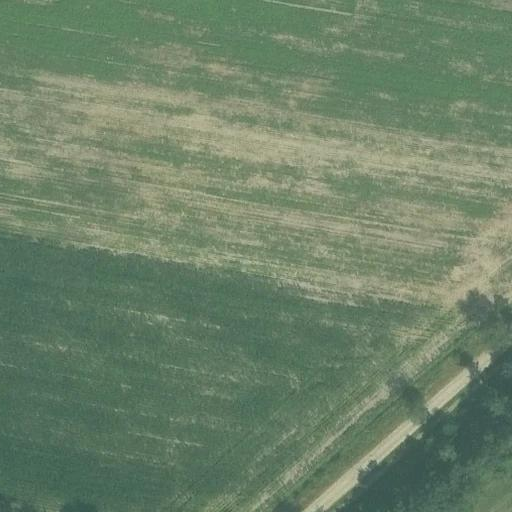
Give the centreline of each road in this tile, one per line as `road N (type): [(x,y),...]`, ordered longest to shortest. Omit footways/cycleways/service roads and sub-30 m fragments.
road 1 (track): [(311,511),(511,337)]
road 2 (track): [(511,418),(404,511)]
